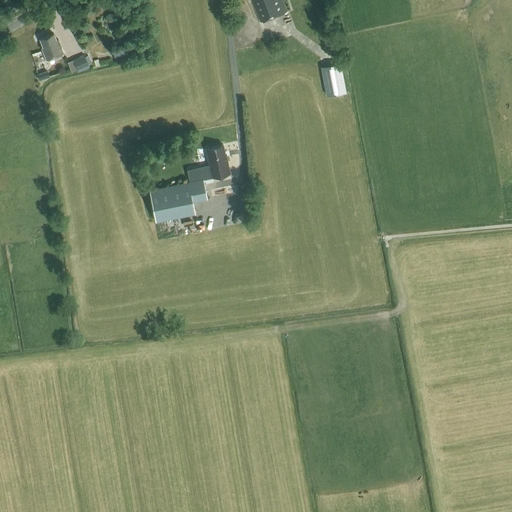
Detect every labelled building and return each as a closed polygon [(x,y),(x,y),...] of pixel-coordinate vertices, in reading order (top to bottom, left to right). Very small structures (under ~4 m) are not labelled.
[(252,0),(261,22),(287,11),(282,0),(252,0)] [(47,60),(64,53),(58,39),(56,40),(53,33),(40,38),(43,47),(42,48),(47,60)] [(129,46),(116,50),(117,55),(131,51),(129,46)] [(84,54),(73,59),(77,69),(88,64),(84,54)] [(342,62),(321,66),(326,95),(347,91),(342,62)] [(212,177),(230,173),(226,152),(225,153),(223,144),(206,148),(212,177)] [(207,198),(203,178),(149,189),(156,222),(195,214),(193,201),(207,198)]
